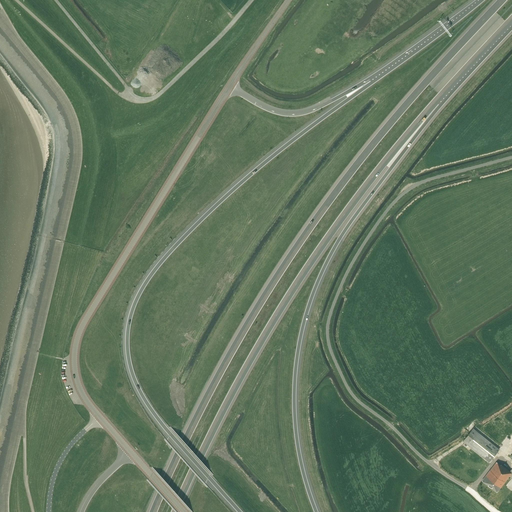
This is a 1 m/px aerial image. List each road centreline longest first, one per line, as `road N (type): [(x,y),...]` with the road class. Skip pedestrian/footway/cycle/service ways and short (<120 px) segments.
road 1 (motorway): [(502,0),(395,117),(284,264),(209,392),(153,511)]
road 2 (motorway): [(378,77),(210,210),(153,271),(129,319),(128,358),(143,396),(240,511)]
road 3 (motorway): [(175,511),(300,276),(435,102)]
road 4 (motorway): [(316,511),(294,419),(307,309),(350,220),(435,102)]
road 5 (unclassified): [(423,459),(352,395),(329,347),(327,322),(356,255),(397,198),(434,177),(511,157)]
road 6 (tertiary): [(100,417),(75,375),(79,331),(229,86)]
road 7 (unclassified): [(251,0),(146,100),(131,96),(55,0)]
road 8 (motorway): [(378,77),(295,114),(229,86)]
road 9 (motorway): [(480,0),(378,77)]
